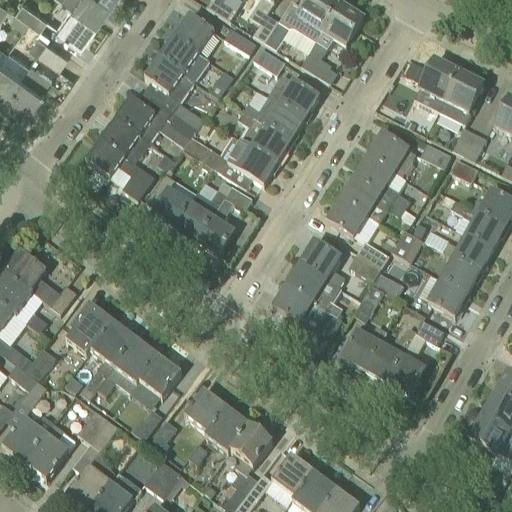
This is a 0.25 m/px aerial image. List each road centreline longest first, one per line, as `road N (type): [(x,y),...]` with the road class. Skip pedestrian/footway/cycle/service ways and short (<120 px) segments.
road 1 (residential): [(212,336),(416,8)]
road 2 (residential): [(212,336),(21,190)]
road 3 (residential): [(402,472),(212,336)]
road 4 (residential): [(21,190),(156,0)]
road 5 (residential): [(402,472),(511,286)]
